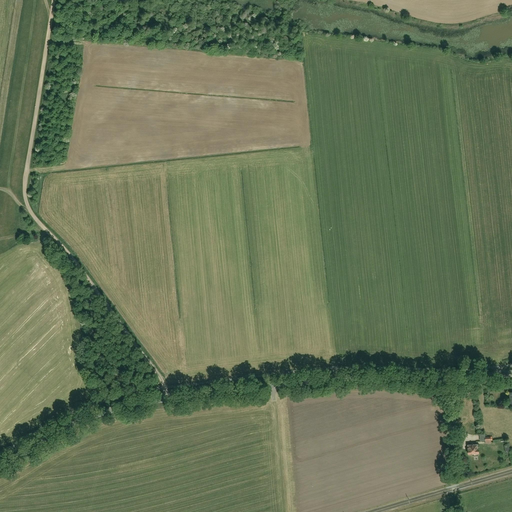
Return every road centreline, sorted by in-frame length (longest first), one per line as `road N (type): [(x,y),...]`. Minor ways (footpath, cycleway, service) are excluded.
road 1 (tertiary): [(511,373),(343,378),(167,398),(75,423),(0,468)]
road 2 (track): [(167,398),(25,199),(53,0)]
road 3 (track): [(271,385),(282,511)]
